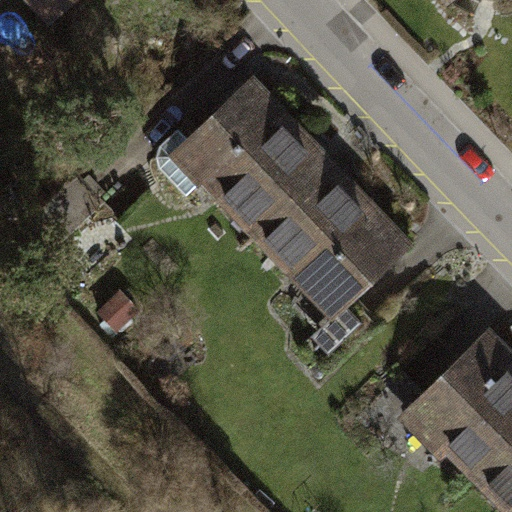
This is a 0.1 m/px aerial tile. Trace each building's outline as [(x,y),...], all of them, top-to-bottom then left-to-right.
[(25,0),(60,37),(99,0),(25,0)] [(485,0),(454,0),(465,15),(485,0)] [(261,241),(337,169),(253,81),(177,153),(261,241)] [(345,329),(421,257),(337,169),(261,241),(345,329)] [(129,296),(105,319),(128,342),(152,320),(129,296)] [(477,484),(511,447),(511,346),(496,331),(410,419),(477,484)] [(511,511),(511,447),(477,484),(506,511),(511,511)]
